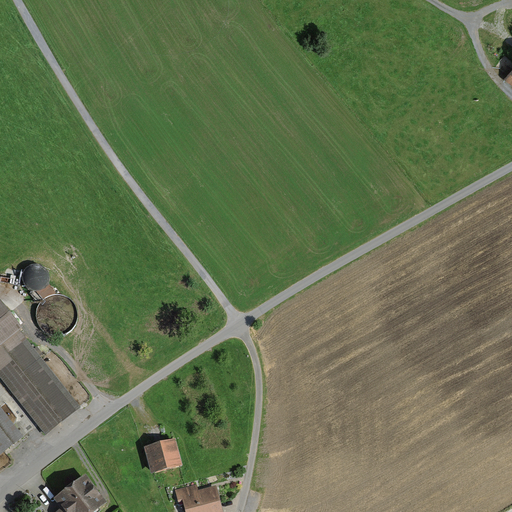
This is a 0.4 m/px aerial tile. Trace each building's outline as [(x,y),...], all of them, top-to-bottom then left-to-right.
[(40,267),(23,277),(42,308),(58,298),(40,267)] [(0,309),(0,454),(22,437),(0,409),(0,378),(44,434),(78,407),(0,309)] [(172,441),(142,450),(150,475),(180,466),(172,441)] [(95,511),(102,508),(82,479),(52,500),(59,511),(95,511)] [(194,489),(176,493),(178,503),(180,503),(182,511),(219,511),(216,492),(195,496),(194,489)]
